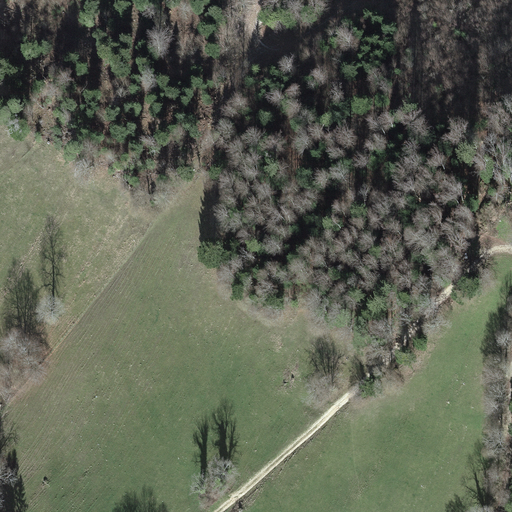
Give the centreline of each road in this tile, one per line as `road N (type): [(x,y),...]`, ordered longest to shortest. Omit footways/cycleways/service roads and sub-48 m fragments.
road 1 (track): [(216,511),(429,304),(505,248),(511,251)]
road 2 (track): [(511,329),(498,511)]
road 3 (track): [(357,0),(264,48),(254,34),(275,0)]
